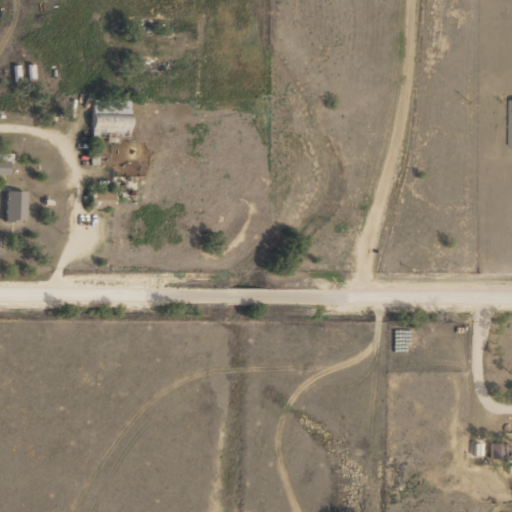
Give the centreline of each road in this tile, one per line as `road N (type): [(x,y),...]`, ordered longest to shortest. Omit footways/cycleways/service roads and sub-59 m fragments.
road 1 (residential): [(511,296),(0,291)]
road 2 (residential): [(422,296),(312,396),(243,407),(158,511)]
road 3 (residential): [(362,295),(368,226),(394,134),(407,0)]
